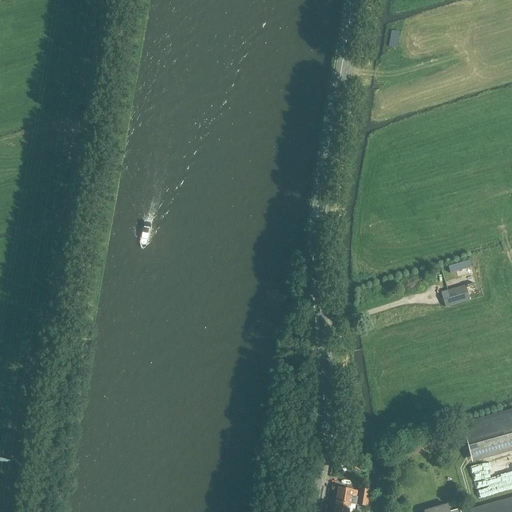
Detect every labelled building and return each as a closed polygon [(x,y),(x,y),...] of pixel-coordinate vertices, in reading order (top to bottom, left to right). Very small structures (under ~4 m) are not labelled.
[(401,35),(393,33),(390,48),(399,49),(401,35)] [(465,286),(441,293),(446,308),(469,300),(465,286)] [(511,410),(461,425),(473,464),(511,452),(511,410)] [(336,502),(350,504),(351,495),(355,496),(356,491),(338,488),(336,502)] [(369,490),(363,489),(358,492),(356,505),(366,507),(369,490)] [(511,511),(511,498),(462,511),(511,511)] [(348,511),(350,504),(336,502),(333,511),(348,511)]
